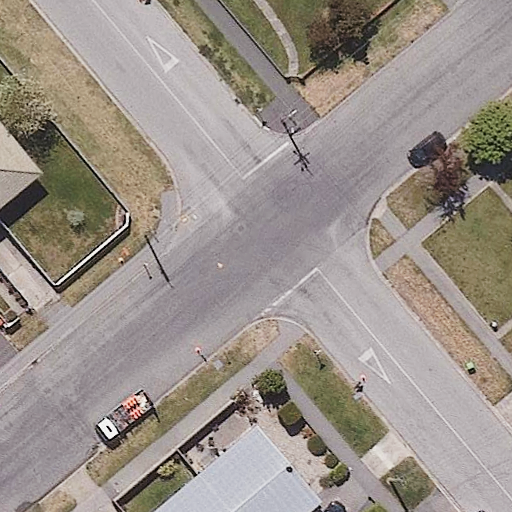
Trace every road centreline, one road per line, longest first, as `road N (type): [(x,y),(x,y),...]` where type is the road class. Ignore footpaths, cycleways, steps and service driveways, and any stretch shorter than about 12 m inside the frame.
road 1 (residential): [(282,228),(0,464)]
road 2 (residential): [(511,504),(282,228)]
road 3 (residential): [(511,34),(282,228)]
road 4 (residential): [(282,228),(90,0)]
